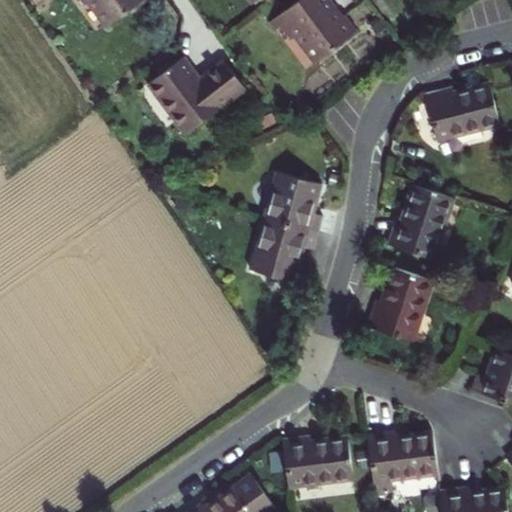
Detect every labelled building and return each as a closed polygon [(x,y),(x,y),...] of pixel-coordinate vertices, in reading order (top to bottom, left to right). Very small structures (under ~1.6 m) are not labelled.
[(80,0),(82,2),(84,0),(89,0),(108,24),(139,0),(80,0)] [(355,30),(342,14),(339,16),(333,21),(326,11),(332,7),(326,0),(294,0),(274,16),(280,25),(290,38),(295,34),(315,61),(355,30)] [(339,16),(332,7),(326,11),(333,21),(339,16)] [(280,25),(274,16),(266,21),(272,30),(280,25)] [(188,76),(193,73),(181,57),(146,83),(184,132),(243,88),(223,60),(198,79),(193,83),(188,76)] [(198,79),(193,73),(188,76),(193,83),(198,79)] [(497,123),(487,84),(451,94),(449,88),(423,95),(434,140),(497,123)] [(263,216),(316,231),(320,217),(311,214),(318,183),(275,172),(263,216)] [(450,198),(412,185),(401,219),(394,218),(385,243),(430,258),(450,198)] [(311,250),(316,231),(263,216),(248,269),(292,280),(302,247),(311,250)] [(429,279),(390,267),(379,302),(373,300),(365,326),(408,341),(429,279)] [(511,402),(511,354),(494,348),(484,376),(474,373),(469,389),(511,402)] [(393,430),(366,434),(372,481),(435,472),(430,433),(395,437),(393,430)] [(309,435),(280,439),(286,485),(351,478),(346,438),(310,442),(309,435)] [(511,447),(502,456),(511,467),(511,447)] [(199,503),(186,511),(267,511),(272,508),(249,476),(203,509),(199,503)] [(440,511),(504,511),(502,489),(466,493),(464,487),(437,490),(440,511)]
